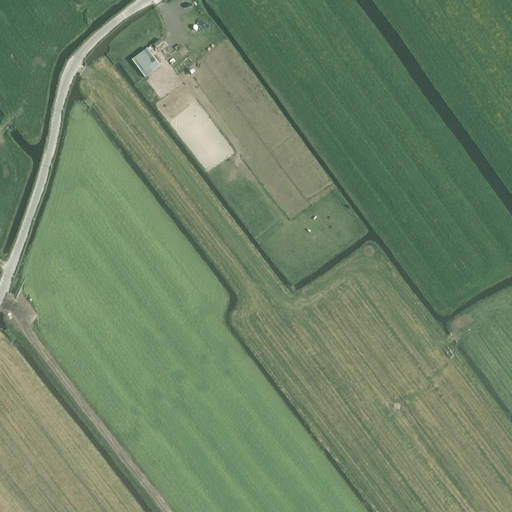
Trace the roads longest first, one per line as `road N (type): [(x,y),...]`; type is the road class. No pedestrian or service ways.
road 1 (track): [(72,66),(115,88),(280,298),(304,298),(357,260),(373,260),(438,343),(467,334),(511,301)]
road 2 (tertiary): [(0,297),(72,66),(148,0)]
road 3 (track): [(0,298),(17,309),(166,511)]
